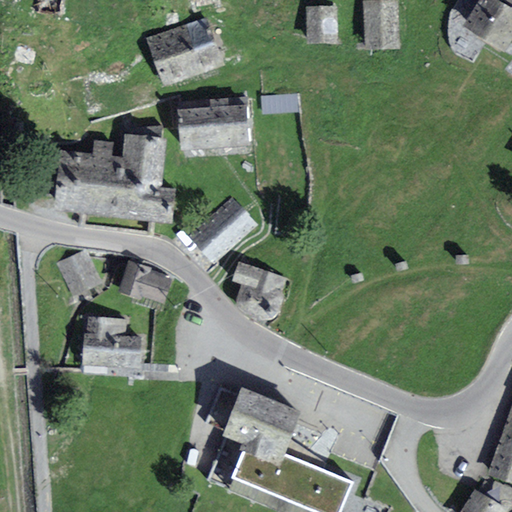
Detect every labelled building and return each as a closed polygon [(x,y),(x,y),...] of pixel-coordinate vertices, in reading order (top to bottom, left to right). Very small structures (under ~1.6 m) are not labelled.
[(396,0),(364,1),(365,50),(398,49),(396,0)] [(511,41),(511,7),(498,0),(475,0),(461,27),(506,52),(511,41)] [(336,6),(307,5),(306,41),(335,42),(336,6)] [(207,17),(144,38),(161,87),(224,66),(207,17)] [(265,96),(265,114),(304,112),(303,95),(265,96)] [(210,108),(178,110),(180,152),(250,149),(247,97),(210,99),(210,108)] [(59,153),(53,212),(171,224),(174,190),(160,188),(165,138),(125,134),(124,143),(94,140),(92,156),(59,153)] [(258,228),(233,198),(189,235),(214,265),(258,228)] [(87,250),(57,263),(71,296),(101,283),(87,250)] [(151,268),(128,261),(127,263),(118,292),(140,299),(141,295),(163,302),(171,277),(150,270),(151,268)] [(287,279),(238,262),(231,281),(241,284),(237,293),(235,299),(235,306),(238,311),(246,316),(254,319),(261,319),(267,319),(272,318),(276,315),(287,279)] [(125,319),(87,316),(86,335),(84,335),(82,365),(107,367),(107,377),(143,379),(144,364),(140,364),(141,337),(124,336),(125,319)] [(241,388),(221,435),(245,445),(231,478),(310,511),(338,511),(351,482),(284,454),(301,413),(241,388)] [(511,483),(511,402),(486,474),(511,483)] [(508,511),(474,490),(459,511),(508,511)]
